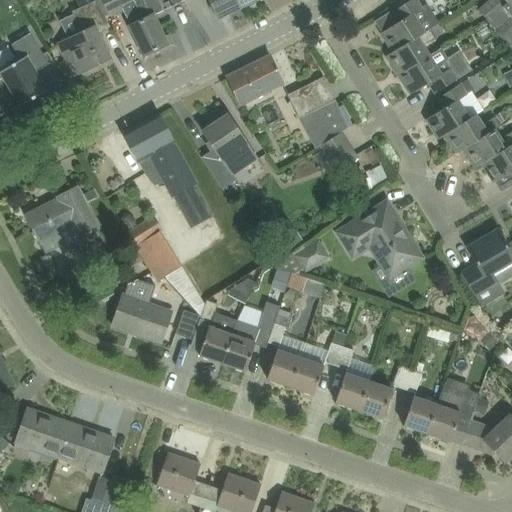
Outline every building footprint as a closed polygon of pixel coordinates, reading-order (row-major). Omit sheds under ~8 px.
[(75,0),(80,8),(95,1),(94,0),(75,0)] [(102,0),(109,15),(122,9),(130,25),(129,26),(144,56),(157,50),(158,53),(173,45),(168,36),(165,38),(154,15),(165,10),(159,0),(102,0)] [(209,0),(219,19),(242,8),(238,0),(185,0),(185,1),(187,0),(209,0)] [(424,34),(439,25),(440,24),(428,4),(421,8),(416,0),(411,0),(393,11),(400,22),(381,33),(393,52),(424,34)] [(511,0),(491,0),(479,11),(511,46),(511,0)] [(60,43),(76,75),(111,59),(98,33),(110,27),(95,1),(80,8),(71,12),(81,32),(60,43)] [(386,56),(398,75),(442,49),(442,48),(429,56),(423,47),(435,39),(435,38),(444,33),(439,25),(424,34),(393,52),(386,56)] [(39,70),(52,62),(36,36),(13,49),(19,60),(2,70),(22,104),(50,88),(39,70)] [(442,49),(398,75),(410,95),(428,83),(435,93),(458,79),(446,61),(448,59),(442,49)] [(241,105),(284,84),(270,55),(227,77),(241,105)] [(324,77),(288,95),(299,119),(318,109),(332,137),(341,132),(349,127),(324,77)] [(484,110),(472,91),(474,90),(467,79),(437,97),(444,108),(426,120),(438,140),(445,135),(469,120),(476,115),(484,110)] [(503,111),(495,116),(501,124),(508,120),(503,111)] [(190,228),(213,216),(174,144),(175,143),(159,115),(124,134),(139,162),(144,172),(156,165),(190,228)] [(238,178),(235,174),(258,159),(228,115),(203,132),(215,149),(204,157),(224,187),(238,178)] [(469,120),(445,135),(457,154),(464,150),(495,131),(500,127),(495,119),(483,127),(476,115),(469,120)] [(506,149),(511,144),(511,131),(500,139),(495,131),(464,150),(476,168),(482,164),(506,149)] [(320,145),(337,172),(358,158),(341,132),(332,137),(320,145)] [(511,144),(506,149),(482,164),(494,183),(511,171),(511,144)] [(370,147),(363,151),(372,166),(379,162),(370,147)] [(232,182),(225,187),(231,197),(239,192),(232,182)] [(46,254),(78,237),(99,226),(78,187),(58,197),(59,201),(45,208),(44,206),(39,209),(38,207),(30,211),(31,213),(26,215),(46,254)] [(98,196),(94,189),(84,194),(88,202),(98,196)] [(371,245),(390,277),(421,257),(401,226),(398,228),(383,205),(339,233),(354,256),(371,245)] [(136,247),(160,231),(163,230),(154,216),(127,234),(136,247)] [(270,231),(286,253),(288,251),(300,243),(303,241),(287,219),(270,231)] [(477,264),(463,272),(482,307),(504,294),(498,283),(492,272),(511,260),(511,251),(498,230),(467,248),(477,264)] [(294,255),(304,271),(306,273),(330,258),(319,240),(304,249),(294,255)] [(291,274),(277,269),(271,288),(284,293),(286,286),(291,274)] [(286,286),(303,292),(307,279),(291,274),(286,286)] [(233,289),(248,297),(256,282),(249,278),(233,289)] [(162,342),(168,324),(173,311),(150,302),(156,286),(138,280),(129,284),(125,294),(123,294),(112,326),(114,326),(114,325),(130,331),(131,330),(137,332),(137,334),(162,342)] [(297,293),(290,288),(285,295),(291,300),(297,293)] [(200,319),(210,322),(199,355),(222,363),(237,320),(215,313),(218,304),(206,300),(200,316),(199,319),(200,319)] [(237,320),(222,363),(246,371),(255,343),(267,347),(268,342),(280,309),(280,307),(267,302),(258,328),(237,320)] [(291,313),(280,309),(268,342),(280,346),(283,336),(291,313)] [(200,319),(199,319),(200,316),(185,311),(176,334),(191,339),(193,338),(194,335),(200,319)] [(329,351),(326,361),(338,365),(343,347),(347,335),(336,331),(329,351)] [(499,341),(489,331),(480,340),(489,350),(499,341)] [(460,335),(451,333),(449,339),(458,342),(460,335)] [(338,365),(347,368),(336,402),(359,410),(369,381),(375,366),(351,358),(354,351),(343,347),(338,365)] [(277,350),(267,379),(291,387),(301,358),(277,350)] [(301,358),(291,387),(314,395),(324,366),(301,358)] [(0,390),(13,385),(2,361),(0,362),(0,360),(0,390)] [(405,389),(411,370),(400,367),(394,386),(405,389)] [(405,389),(416,393),(422,374),(411,370),(405,389)] [(392,389),(369,381),(359,410),(382,418),(392,389)] [(437,404),(427,433),(451,442),(451,439),(463,444),(471,422),(470,422),(474,411),(477,398),(479,393),(445,382),(437,404)] [(404,425),(427,433),(437,404),(414,396),(404,425)] [(485,415),(490,402),(477,398),(474,411),(485,415)] [(60,458),(70,425),(53,419),(53,420),(46,417),(47,415),(27,409),(16,443),(60,458)] [(495,431),(471,422),(463,444),(492,454),(496,450),(505,460),(511,453),(511,417),(511,416),(495,431)] [(70,425),(60,458),(103,472),(114,438),(95,432),(94,434),(87,431),(88,431),(70,425)] [(0,454),(9,444),(0,435),(0,454)] [(204,499),(209,486),(195,482),(201,464),(168,453),(157,485),(189,496),(190,494),(204,499)] [(235,511),(250,511),(261,485),(228,473),(222,491),(209,486),(204,499),(218,503),(217,505),(235,511)] [(113,481),(99,476),(91,500),(105,505),(113,481)] [(152,507),(156,493),(144,490),(144,489),(139,503),(152,507)] [(311,511),(315,503),(282,492),(275,511),(311,511)]
